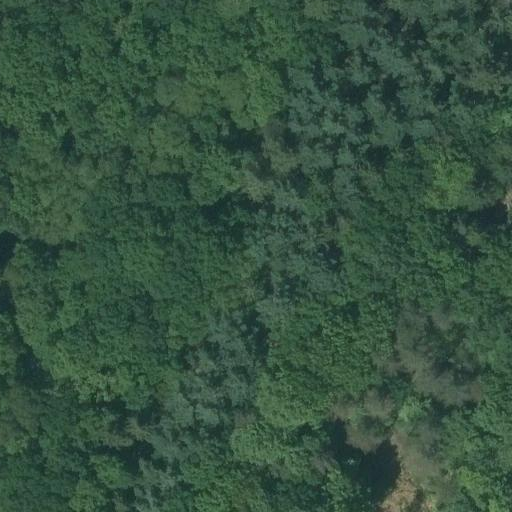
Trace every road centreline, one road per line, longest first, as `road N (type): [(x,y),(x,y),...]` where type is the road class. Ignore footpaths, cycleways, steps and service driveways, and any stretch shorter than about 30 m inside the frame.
road 1 (track): [(195,511),(415,200)]
road 2 (unknown): [(415,200),(404,255),(332,377),(229,511)]
road 3 (track): [(415,200),(511,66)]
road 4 (unknown): [(511,124),(470,186),(415,200)]
